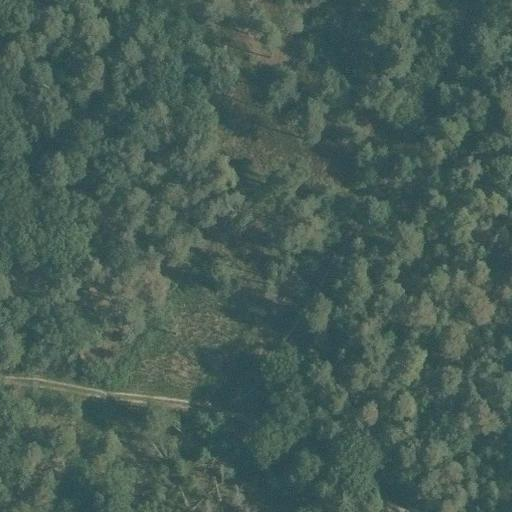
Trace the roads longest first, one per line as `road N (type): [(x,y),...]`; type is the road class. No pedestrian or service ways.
road 1 (track): [(486,0),(250,421)]
road 2 (track): [(0,373),(218,403),(250,421)]
road 3 (track): [(250,421),(397,511)]
